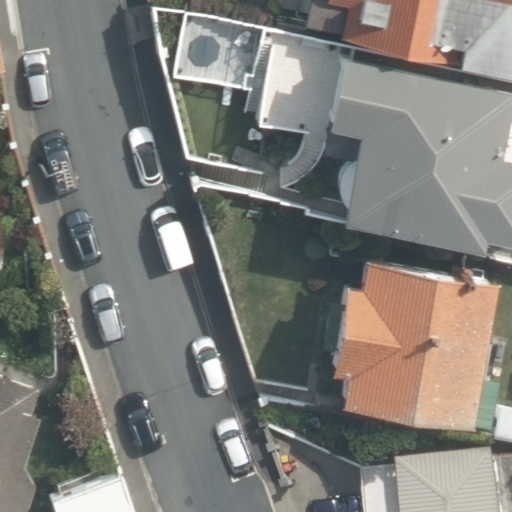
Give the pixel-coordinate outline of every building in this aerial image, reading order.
[(511,0),(328,0),(318,56),(511,93),(511,0)] [(511,93),(318,56),(279,48),(263,129),(363,148),(348,221),(511,253),(511,93)] [(466,417),(490,269),(361,247),(357,275),(335,272),(319,366),(340,369),(336,396),(466,417)] [(0,511),(1,511),(43,371),(0,358),(0,511)] [(137,511),(118,459),(45,486),(54,511),(137,511)]
